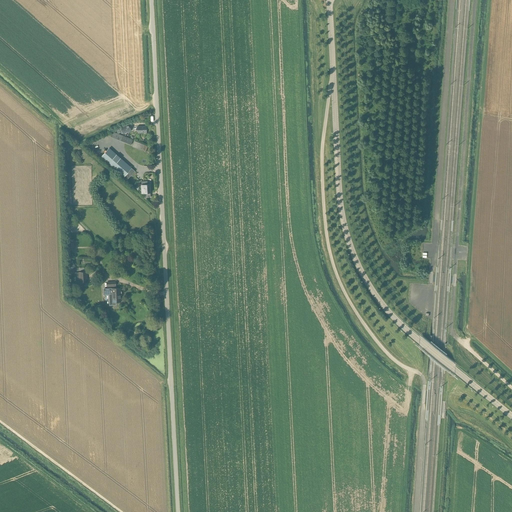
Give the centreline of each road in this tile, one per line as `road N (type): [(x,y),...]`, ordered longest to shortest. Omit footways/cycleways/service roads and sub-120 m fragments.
road 1 (unclassified): [(177,511),(151,0)]
road 2 (tertiary): [(511,416),(402,326),(360,270),(338,185),(329,0)]
road 3 (track): [(121,511),(0,421)]
